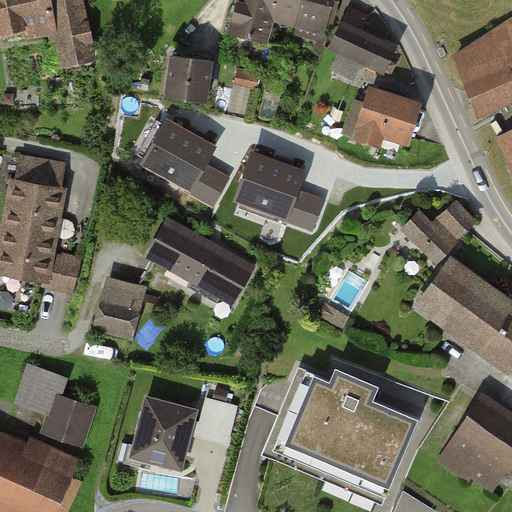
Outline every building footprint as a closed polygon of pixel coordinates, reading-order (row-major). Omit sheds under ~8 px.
[(0,0),(0,32),(5,31),(6,37),(25,33),(26,38),(58,32),(64,62),(94,56),(82,0),(72,0),(58,3),(57,0),(0,0)] [(332,0),(240,0),(231,32),(267,41),(274,16),(325,30),(332,0)] [(332,44),(343,49),(334,67),(354,77),(363,59),(391,73),(394,67),(389,64),(396,49),(361,31),(363,27),(372,32),(376,24),(367,19),(367,18),(351,10),(345,24),(341,22),(332,44)] [(511,25),(464,58),(485,114),(511,104),(511,25)] [(174,56),(167,94),(205,101),(211,62),(174,56)] [(259,75),(239,71),(236,84),(256,88),(259,75)] [(406,136),(416,105),(373,91),(368,107),(356,104),(347,132),(380,142),(384,130),(406,136)] [(213,147),(167,121),(145,161),(189,187),(188,190),(213,204),(227,179),(203,165),(213,147)] [(303,172),(253,154),(238,197),(286,215),(285,218),(312,228),(322,200),(296,191),(303,172)] [(66,165),(19,156),(0,261),(0,271),(45,280),(45,285),(74,292),(81,262),(51,255),(66,165)] [(474,223),(456,204),(442,217),(460,236),(474,223)] [(452,243),(419,212),(404,227),(437,258),(452,243)] [(169,220),(150,254),(194,279),(190,287),(219,303),(222,296),(235,303),(255,267),(169,220)] [(511,369),(511,367),(511,304),(453,262),(422,304),(511,369)] [(146,289),(115,280),(102,327),(133,336),(146,289)] [(351,318),(326,304),(320,314),(345,329),(351,318)] [(46,433),(82,444),(94,407),(60,396),(66,377),(34,367),(22,403),(53,413),(46,433)] [(333,386),(302,373),(273,442),(319,461),(314,472),(334,481),(338,470),(385,489),(414,420),(367,401),(373,387),(339,373),(333,386)] [(511,411),(486,395),(447,455),(496,487),(511,462),(511,411)] [(197,410),(148,397),(133,454),(181,467),(197,410)] [(237,406),(207,399),(199,431),(229,438),(237,406)] [(0,498),(2,499),(0,502),(0,511),(51,511),(68,476),(0,444),(0,498)] [(431,511),(404,496),(396,511),(431,511)]
